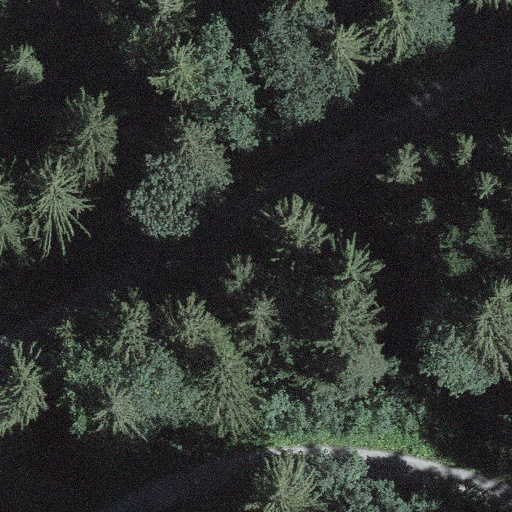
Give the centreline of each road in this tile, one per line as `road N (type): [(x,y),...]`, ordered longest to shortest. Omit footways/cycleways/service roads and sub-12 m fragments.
road 1 (unclassified): [(511,56),(0,348)]
road 2 (unclassified): [(128,511),(243,465),(285,461),(416,471),(511,499)]
